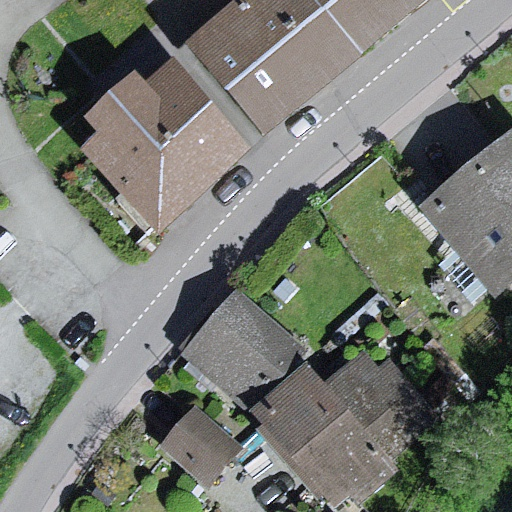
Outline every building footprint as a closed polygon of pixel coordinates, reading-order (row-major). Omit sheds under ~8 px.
[(303,95),(417,0),(245,0),(193,43),(263,128),(293,102),(303,95)] [(112,130),(93,148),(160,221),(244,145),(172,64),(146,88),(135,76),(115,93),(95,111),(112,130)] [(511,297),(511,143),(424,218),(501,308),(511,297)] [(308,356),(240,298),(186,360),(255,418),(308,356)] [(309,373),(255,418),(332,510),(345,500),(355,511),(361,511),(400,480),(392,470),(429,439),(417,424),(430,413),(393,370),(381,380),(365,361),(326,393),(309,373)] [(245,453),(196,413),(161,456),(210,496),(245,453)]
